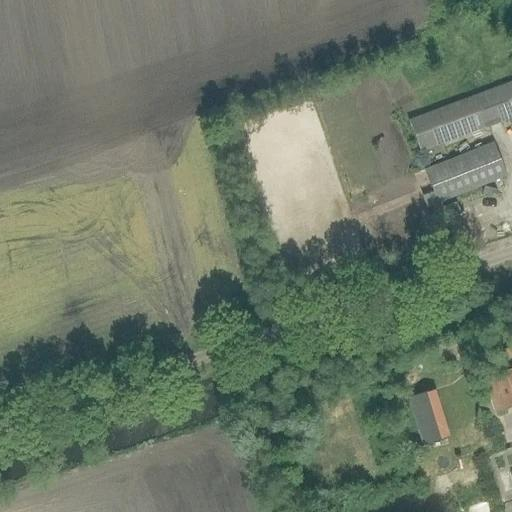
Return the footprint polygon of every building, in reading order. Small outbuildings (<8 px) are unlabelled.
[(511,81),(408,120),(421,153),(511,118),(511,81)] [(494,143),(425,170),(438,205),(507,177),(494,143)] [(460,215),(456,203),(443,208),(447,220),(460,215)] [(511,369),(494,375),(505,409),(511,406),(511,369)] [(432,391),(409,398),(423,446),(446,439),(432,391)]
